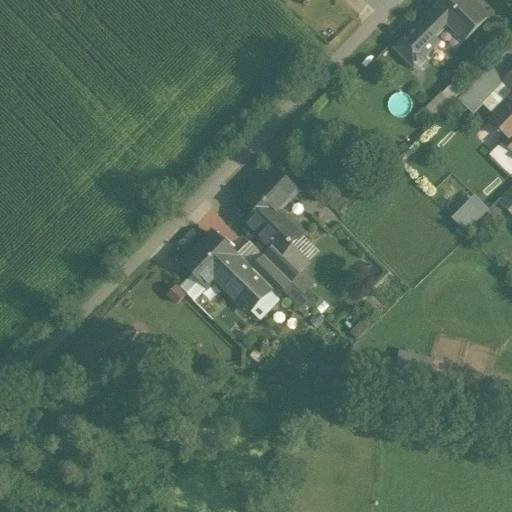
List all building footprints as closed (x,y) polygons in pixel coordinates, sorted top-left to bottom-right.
[(419,26),(396,49),(418,72),(428,63),(422,57),(437,43),(431,37),(444,24),(463,42),(488,18),(470,0),(444,0),(433,12),(433,13),(420,26),(419,26)] [(453,87),(443,97),(445,99),(430,114),(437,120),(462,96),(453,87)] [(511,97),(490,121),(506,138),(511,143),(511,141),(511,97)] [(511,141),(511,143),(506,138),(502,142),(511,151),(511,141)] [(275,171),(245,201),(256,213),(266,223),(278,211),(296,192),(275,171)] [(511,190),(499,204),(511,216),(511,190)] [(472,194),(459,207),(473,221),(486,208),(472,194)] [(278,211),(266,223),(256,213),(247,223),(273,249),(281,257),(284,253),(302,235),(278,211)] [(212,234),(183,264),(207,288),(214,281),(237,258),(212,234)] [(281,257),(273,249),(264,258),(290,283),(302,271),(284,253),(281,257)] [(159,264),(171,275),(182,263),(170,252),(159,264)] [(237,258),(214,281),(248,314),(270,292),(271,291),(251,271),(237,258)] [(290,283),(264,258),(251,271),(271,291),(270,292),(276,297),(290,283)] [(344,369),(357,379),(370,362),(357,352),(344,369)] [(429,372),(397,364),(391,392),(423,398),(429,372)]
